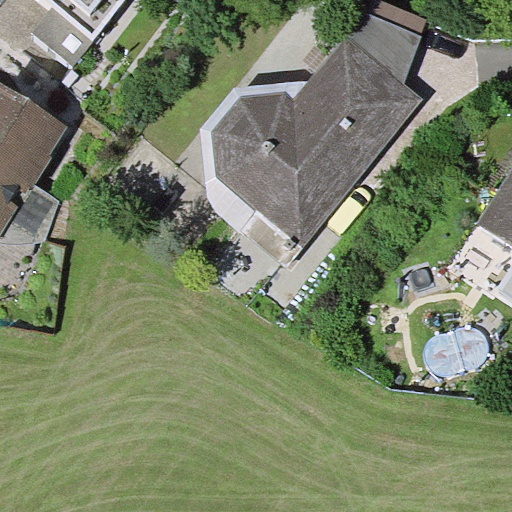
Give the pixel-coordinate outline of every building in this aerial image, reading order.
[(122,0),(0,0),(0,8),(72,65),(122,0)] [(216,177),(302,248),(423,98),(346,37),(309,81),(294,98),(287,92),(240,96),(211,131),(216,177)] [(216,211),(286,265),(302,248),(216,177),(211,131),(240,96),(287,92),(294,98),(309,81),(233,87),(201,128),(207,197),(216,211)] [(0,235),(32,183),(36,185),(53,157),(50,155),(68,125),(0,82),(0,235)] [(511,168),(477,223),(511,245),(511,168)]
